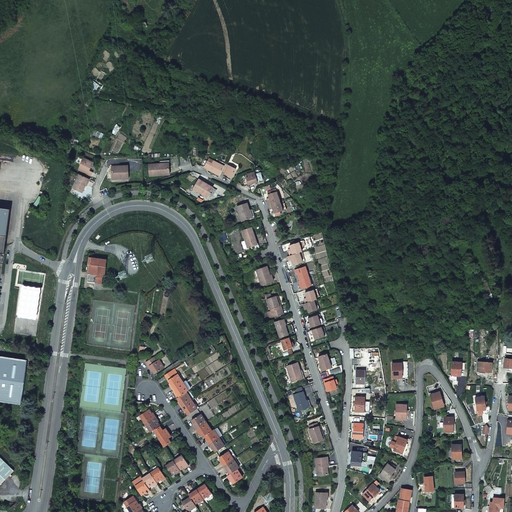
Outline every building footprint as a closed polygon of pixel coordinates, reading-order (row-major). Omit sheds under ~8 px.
[(89,171),(93,163),(83,158),(78,170),(91,176),(93,172),(89,171)] [(207,169),(219,176),(222,171),(224,166),(213,161),(212,163),(207,161),(204,167),(207,169)] [(169,175),(168,164),(149,165),(150,176),(169,175)] [(236,169),(225,164),(224,166),(222,171),(225,174),(224,174),(232,178),(236,169)] [(112,169),(112,179),(128,179),(128,172),(128,166),(120,166),(120,169),(112,169)] [(254,171),(247,174),(248,177),(246,178),(248,185),(258,182),(254,171)] [(89,179),(79,174),(72,188),(77,190),(82,193),(86,185),(89,179)] [(206,183),(199,179),(193,189),(207,197),(212,189),(205,184),(206,183)] [(277,192),(268,195),(270,199),(270,201),(267,201),(269,205),(280,201),(277,192)] [(280,201),(269,205),(270,208),(272,208),(273,209),(274,214),(280,212),(283,211),(281,204),(280,201)] [(249,210),(247,203),(237,207),(241,221),(252,218),(249,210)] [(0,208),(0,253),(4,254),(10,210),(0,208)] [(257,245),(251,228),(242,231),(248,248),(254,246),(257,245)] [(290,256),(299,253),(302,252),(301,249),(299,242),(289,245),(291,250),(291,251),(289,252),(290,256)] [(303,262),(299,253),(290,256),(287,257),(288,260),(291,259),(291,261),(293,265),(303,262)] [(104,278),(106,260),(89,258),(88,265),(89,265),(87,282),(102,284),(103,277),(104,278)] [(299,279),(309,276),(305,266),(295,270),(296,274),(297,274),(299,279)] [(270,275),(267,267),(256,270),(261,286),(270,283),(268,276),(270,276),(270,275)] [(302,289),(312,285),(309,276),(299,279),(302,289)] [(43,290),(20,287),(16,317),(38,320),(43,290)] [(307,298),(307,299),(304,300),(305,303),(314,300),(317,300),(314,290),(305,293),(307,298)] [(279,306),(276,296),(267,299),(271,311),(272,314),(282,310),(281,306),(279,306)] [(314,300),(305,303),(303,304),(304,308),(307,307),(307,308),(308,313),(317,310),(314,300)] [(269,319),(283,314),(282,310),(272,314),(271,311),(267,312),(269,319)] [(308,329),(321,325),(317,315),(308,318),(309,323),(310,324),(307,325),(308,329)] [(283,319),(275,322),(280,338),(288,335),(285,326),(283,319)] [(285,326),(288,335),(293,334),(292,330),(293,330),(291,324),(285,326)] [(313,335),(315,340),(325,336),(321,327),(309,331),(311,334),(313,334),(313,335)] [(291,343),(289,338),(281,340),(284,350),(292,347),(291,343)] [(331,368),(327,354),(325,355),(320,356),(318,357),(322,366),(321,367),(322,371),(331,368)] [(0,402),(22,405),(28,360),(8,357),(0,356),(0,402)] [(146,362),(149,366),(156,361),(153,357),(146,362)] [(511,359),(504,358),(503,368),(511,368),(511,359)] [(156,361),(149,366),(152,370),(155,374),(164,368),(159,360),(156,361)] [(292,382),(301,379),(299,372),(301,372),(299,367),(298,362),(286,366),(292,382)] [(451,375),(457,376),(460,376),(461,370),(461,362),(452,362),(451,375)] [(477,362),(477,371),(492,372),(492,363),(477,362)] [(401,363),(392,363),(392,378),(402,378),(401,363)] [(365,371),(356,370),(356,384),(365,384),(365,371)] [(177,374),(168,380),(171,384),(170,385),(173,389),(183,383),(177,374)] [(337,388),(333,376),(324,379),(328,391),(337,388)] [(183,383),(173,389),(176,393),(177,393),(179,397),(186,392),(188,391),(183,383)] [(306,401),(303,392),(302,392),(301,387),(292,390),(298,411),(308,408),(306,401)] [(179,397),(177,398),(180,402),(179,403),(182,407),(192,401),(186,392),(179,397)] [(439,392),(430,395),(434,409),(443,406),(439,392)] [(484,396),(475,398),(477,411),(486,409),(484,396)] [(355,397),(354,412),(364,412),(364,408),(365,401),(365,397),(355,397)] [(192,401),(182,407),(185,411),(186,411),(188,415),(197,409),(192,401)] [(406,405),(397,404),(396,419),(406,419),(406,405)] [(149,409),(140,415),(145,424),(155,417),(152,413),(152,414),(149,409)] [(201,414),(192,420),(194,424),(193,425),(196,429),(206,423),(201,414)] [(155,417),(145,424),(151,432),(154,430),(160,426),(157,422),(158,421),(155,417)] [(444,417),(444,432),(454,432),(453,417),(444,417)] [(206,423),(196,429),(199,433),(200,433),(203,437),(205,435),(211,431),(206,423)] [(318,427),(317,423),(309,425),(310,429),(309,429),(314,443),(324,439),(323,435),(322,436),(319,426),(318,427)] [(354,423),(353,438),(363,438),(363,424),(354,423)] [(160,426),(154,430),(159,438),(168,433),(165,428),(162,430),(160,426)] [(211,431),(205,435),(207,439),(207,440),(209,444),(219,438),(214,430),(211,431)] [(168,433),(159,438),(165,447),(171,443),(168,439),(171,437),(168,433)] [(394,448),(398,436),(396,435),(393,441),(392,440),(389,447),(394,448)] [(394,448),(393,450),(402,454),(407,440),(398,436),(394,448)] [(219,438),(209,444),(212,449),(213,448),(216,452),(225,446),(219,438)] [(452,445),(452,458),(461,458),(461,445),(452,445)] [(228,451),(219,457),(222,461),(221,462),(224,466),(234,460),(228,451)] [(367,453),(352,451),(351,465),(360,465),(360,461),(367,461),(367,453)] [(182,455),(174,461),(180,470),(184,467),(185,468),(189,465),(182,455)] [(0,457),(0,485),(5,480),(14,471),(0,457)] [(329,466),(327,457),(315,459),(316,467),(318,467),(319,476),(328,475),(327,466),(329,466)] [(234,460),(224,466),(227,471),(228,470),(230,474),(237,469),(239,468),(234,460)] [(174,461),(166,466),(171,475),(176,473),(176,474),(180,471),(180,470),(174,461)] [(388,464),(379,476),(388,482),(393,476),(391,475),(395,469),(396,468),(392,464),(391,466),(388,464)] [(159,468),(151,473),(157,482),(161,480),(165,478),(159,468)] [(230,474),(227,476),(230,480),(231,480),(234,484),(242,478),(237,469),(230,474)] [(464,472),(455,472),(455,484),(464,483),(464,472)] [(151,473),(142,479),(144,481),(148,488),(152,485),(153,486),(157,483),(157,482),(151,473)] [(132,482),(135,486),(141,495),(145,493),(146,494),(150,491),(148,488),(144,481),(142,479),(141,477),(132,482)] [(432,477),(424,477),(425,492),(434,491),(432,477)] [(201,486),(197,489),(197,490),(203,499),(211,493),(206,484),(202,487),(201,486)] [(373,484),(362,494),(369,501),(379,490),(373,484)] [(401,488),(396,511),(407,511),(411,490),(401,488)] [(193,491),(188,494),(190,497),(195,504),(203,499),(197,490),(193,492),(193,491)] [(326,508),(327,493),(316,492),(315,508),(326,508)] [(463,495),(454,495),(454,508),(463,508),(463,495)] [(139,504),(138,505),(133,496),(124,502),(130,511),(136,511),(141,509),(142,508),(139,504)] [(186,499),(181,502),(187,511),(188,511),(196,506),(195,504),(190,497),(186,500),(186,499)] [(490,502),(489,511),(498,511),(499,503),(490,502)]
